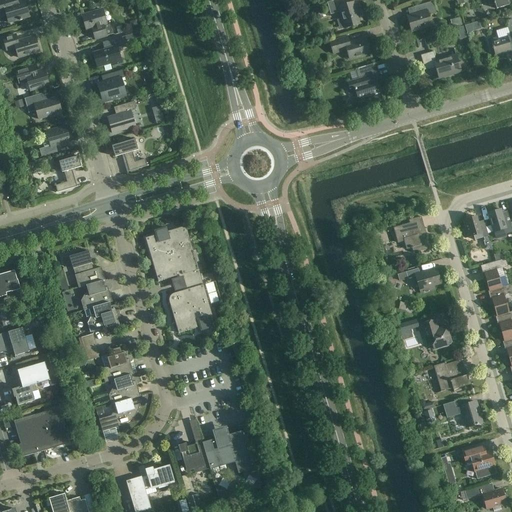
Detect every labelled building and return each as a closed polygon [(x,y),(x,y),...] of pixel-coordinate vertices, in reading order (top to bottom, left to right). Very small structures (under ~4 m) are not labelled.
[(18,0),(0,0),(0,14),(5,12),(8,23),(19,20),(20,21),(22,20),(22,19),(29,17),(23,0),(22,0),(19,1),(18,0)] [(342,19),(338,21),(340,29),(344,27),(344,28),(360,24),(356,11),(357,11),(355,2),(344,5),(342,0),(335,0),(327,3),(330,15),(340,12),(342,19)] [(487,0),(490,6),(495,5),(496,9),(508,5),(506,0),(487,0)] [(411,32),(412,32),(431,26),(428,16),(436,13),(433,2),(413,7),(415,14),(407,17),(411,32)] [(315,19),(323,17),(320,7),(313,9),(315,19)] [(95,40),(113,34),(109,23),(107,24),(102,10),(82,16),(86,31),(92,29),(95,40)] [(495,51),(496,54),(496,55),(511,50),(511,19),(510,20),(509,20),(508,21),(507,22),(507,24),(507,25),(507,27),(510,36),(492,41),(493,45),(491,49),(495,51)] [(474,32),(471,24),(465,26),(467,33),(474,32)] [(496,29),(498,35),(506,33),(505,27),(496,29)] [(18,42),(15,35),(2,38),(6,51),(15,48),(18,58),(39,52),(35,37),(18,42)] [(93,53),(97,68),(111,64),(111,66),(121,63),(117,48),(124,46),(122,37),(105,42),(107,49),(93,53)] [(333,54),(347,50),(349,59),(370,53),(365,39),(349,44),(347,37),(329,42),(333,54)] [(435,67),(438,78),(439,79),(461,72),(456,55),(435,61),(433,52),(420,56),(424,70),(435,67)] [(302,55),(291,62),(297,72),(308,64),(302,55)] [(357,100),(380,93),(381,93),(373,64),(355,69),(358,79),(347,82),(350,92),(354,91),(357,100)] [(37,72),(35,65),(15,71),(18,83),(27,81),(30,91),(49,85),(44,70),(37,72)] [(105,76),(107,82),(101,84),(106,101),(122,96),(117,80),(124,78),(122,71),(105,76)] [(24,99),(28,113),(36,111),(39,120),(49,116),(50,118),(62,115),(57,97),(40,102),(38,95),(24,99)] [(119,106),(122,114),(107,118),(112,134),(135,127),(130,111),(136,110),(134,102),(119,106)] [(65,126),(46,132),(50,146),(39,149),(41,157),(57,152),(55,145),(69,141),(65,126)] [(124,154),(129,171),(129,172),(147,166),(145,159),(135,162),(132,152),(138,150),(135,139),(112,146),(115,157),(124,154)] [(77,187),(77,186),(72,170),(81,167),(78,156),(59,162),(62,173),(64,172),(67,182),(55,186),(57,193),(77,187)] [(503,230),(504,234),(508,233),(510,239),(511,238),(511,228),(510,220),(504,222),(500,210),(488,213),(493,232),(503,230)] [(422,230),(424,229),(421,217),(408,220),(409,223),(393,228),(397,243),(404,241),(406,250),(410,249),(412,249),(413,254),(422,251),(422,249),(427,247),(422,230)] [(492,249),(485,224),(479,226),(476,217),(462,221),(465,229),(463,230),(465,238),(473,236),(475,240),(483,238),(484,241),(483,241),(485,246),(484,248),(484,250),(486,251),(488,250),(492,249)] [(176,277),(180,291),(174,293),(171,295),(169,297),(169,299),(169,302),(178,334),(200,327),(201,331),(212,327),(211,324),(214,323),(196,262),(198,262),(195,251),(193,251),(186,226),(167,232),(166,228),(155,231),(156,235),(145,238),(158,282),(176,277)] [(92,263),(88,251),(85,252),(85,250),(76,252),(77,254),(69,257),(73,269),(75,275),(93,270),(91,264),(92,263)] [(442,250),(424,253),(426,263),(430,263),(431,267),(445,265),(442,250)] [(480,266),(482,274),(484,274),(489,291),(501,287),(509,285),(506,275),(499,278),(496,270),(507,267),(505,259),(480,266)] [(75,275),(74,275),(78,288),(86,286),(88,285),(103,281),(105,280),(101,267),(93,270),(75,275)] [(434,270),(419,275),(418,269),(406,273),(408,279),(417,276),(422,292),(433,289),(432,285),(438,284),(434,270)] [(0,302),(3,302),(2,297),(6,296),(7,298),(21,294),(14,271),(0,274),(0,302)] [(404,273),(397,275),(400,282),(406,280),(404,273)] [(108,292),(106,287),(105,288),(103,281),(88,285),(92,296),(108,292)] [(86,286),(88,293),(84,294),(81,301),(83,311),(84,310),(92,308),(109,303),(112,302),(108,287),(106,287),(108,292),(92,296),(88,285),(86,286)] [(509,285),(501,287),(489,291),(487,291),(490,299),(492,299),(497,316),(509,313),(504,295),(511,292),(511,289),(511,285),(509,285)] [(92,308),(84,310),(86,317),(89,319),(87,323),(90,333),(106,328),(108,334),(120,330),(114,309),(111,310),(109,303),(92,308)] [(499,324),(504,342),(511,339),(511,323),(511,321),(511,320),(511,311),(509,313),(497,316),(495,317),(497,325),(499,324)] [(9,312),(0,314),(0,317),(2,324),(11,321),(11,320),(9,312)] [(407,322),(398,325),(400,333),(401,333),(409,330),(418,327),(416,320),(407,322)] [(450,345),(451,342),(450,338),(447,327),(439,329),(439,330),(435,329),(436,328),(436,327),(434,320),(421,324),(428,346),(433,344),(434,350),(448,346),(448,345),(450,345)] [(22,328),(8,332),(0,334),(0,353),(6,351),(5,347),(12,345),(13,349),(15,358),(24,356),(23,354),(29,352),(22,328)] [(114,341),(132,338),(131,332),(113,335),(114,341)] [(81,338),(83,344),(95,340),(93,334),(81,338)] [(511,339),(504,342),(502,342),(505,350),(506,350),(511,367),(511,366),(511,339)] [(95,340),(83,344),(84,349),(96,346),(95,340)] [(84,349),(86,355),(98,352),(96,346),(84,349)] [(113,367),(130,362),(129,359),(126,360),(124,353),(121,353),(120,348),(112,350),(114,356),(107,358),(109,365),(112,364),(113,367)] [(100,357),(98,352),(86,355),(84,349),(76,352),(81,369),(84,368),(88,361),(100,357)] [(173,352),(167,355),(170,364),(177,362),(173,352)] [(136,366),(146,364),(144,357),(135,359),(136,366)] [(464,370),(461,360),(445,365),(445,363),(434,366),(441,392),(453,389),(453,390),(470,385),(467,375),(461,377),(460,372),(464,370)] [(35,385),(49,380),(44,362),(17,370),(22,388),(35,385)] [(112,364),(109,365),(106,366),(102,373),(105,383),(114,380),(130,375),(131,375),(133,374),(130,362),(113,367),(112,364)] [(114,380),(116,387),(112,388),(108,396),(111,405),(114,404),(131,399),(140,397),(135,381),(133,382),(131,375),(130,375),(114,380)] [(58,384),(57,378),(49,380),(48,380),(50,386),(58,384)] [(91,380),(84,382),(85,388),(89,387),(93,386),(91,380)] [(22,388),(20,388),(19,387),(12,389),(14,398),(15,397),(18,406),(25,403),(25,405),(32,403),(32,402),(34,401),(32,392),(37,391),(35,385),(22,388)] [(477,409),(475,402),(471,403),(469,398),(454,402),(455,408),(460,407),(466,428),(476,425),(477,425),(477,424),(482,423),(479,415),(478,415),(477,409)] [(111,416),(104,418),(99,419),(102,432),(120,426),(122,426),(124,425),(126,424),(128,423),(129,422),(131,420),(132,419),(134,417),(135,416),(136,414),(137,412),(138,410),(139,408),(139,406),(140,404),(133,406),(131,399),(114,404),(116,411),(113,412),(111,416)] [(36,452),(37,453),(69,444),(68,443),(58,408),(53,410),(52,406),(48,407),(49,411),(14,421),(20,444),(17,445),(21,458),(33,454),(33,453),(36,452)] [(202,443),(202,444),(209,468),(210,470),(235,462),(238,474),(242,473),(244,473),(246,473),(248,473),(250,472),(252,471),(253,469),(257,468),(246,430),(227,435),(226,433),(215,436),(216,439),(202,443)] [(196,444),(187,447),(185,443),(178,446),(180,453),(182,453),(187,470),(193,468),(193,470),(194,471),(196,472),(197,472),(199,472),(209,468),(202,444),(197,446),(196,444)] [(462,452),(466,464),(467,467),(473,465),(477,480),(497,474),(490,451),(478,454),(476,448),(462,452)] [(141,477),(126,481),(134,511),(139,511),(151,509),(145,490),(156,487),(157,489),(158,490),(160,491),(162,491),(164,491),(166,490),(167,489),(168,487),(169,485),(168,483),(173,482),(168,467),(154,471),(152,467),(145,469),(147,476),(141,478),(141,477)] [(184,494),(192,492),(188,476),(180,478),(184,494)] [(490,493),(490,492),(487,485),(476,488),(478,497),(483,495),(490,493)] [(487,510),(492,508),(493,511),(495,511),(501,510),(500,506),(506,504),(501,489),(490,492),(490,493),(483,495),(487,510)] [(67,504),(66,501),(64,494),(49,499),(52,511),(88,511),(85,499),(78,501),(78,503),(75,504),(74,502),(67,504)] [(201,506),(198,494),(186,497),(190,509),(201,506)]
